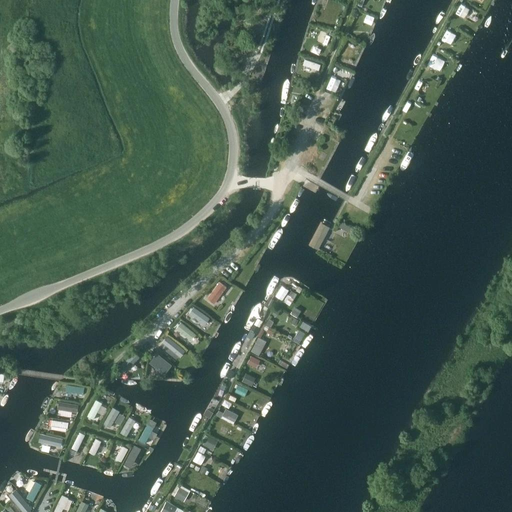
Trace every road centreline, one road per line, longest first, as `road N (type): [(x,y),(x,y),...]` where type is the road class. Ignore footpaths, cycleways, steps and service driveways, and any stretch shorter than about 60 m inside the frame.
road 1 (unclassified): [(0,311),(160,244),(228,182),(231,131),(184,58),(172,27),(174,0)]
road 2 (track): [(278,0),(241,83),(218,101)]
